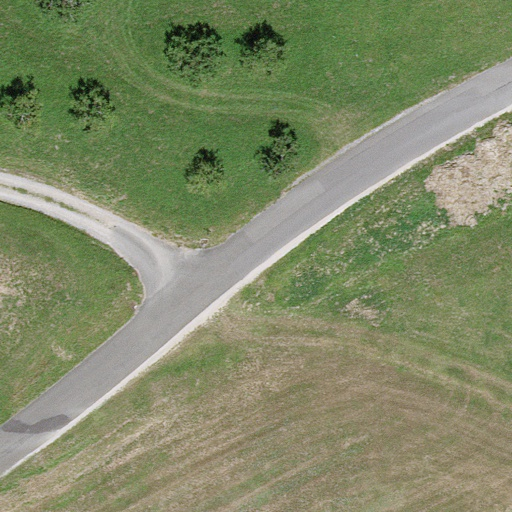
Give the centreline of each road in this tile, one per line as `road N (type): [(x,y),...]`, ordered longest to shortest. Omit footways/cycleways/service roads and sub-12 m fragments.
road 1 (unclassified): [(511,81),(390,134),(178,298),(0,450)]
road 2 (track): [(0,186),(138,250),(178,298),(390,354),(511,407)]
